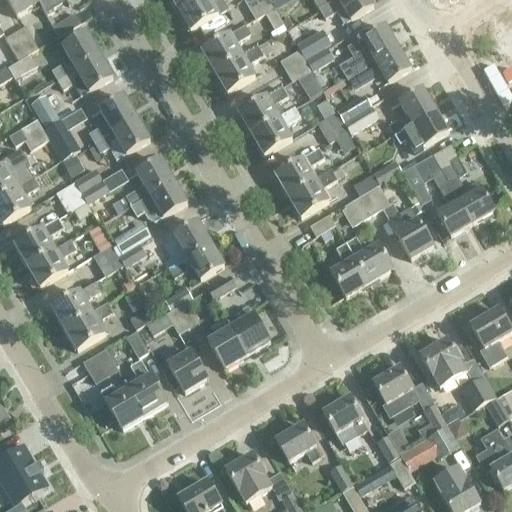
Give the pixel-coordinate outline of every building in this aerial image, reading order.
[(40,10),(34,0),(4,0),(18,22),(40,10)] [(68,8),(64,0),(34,0),(40,10),(47,21),(68,8)] [(167,0),(177,15),(202,0),(167,0)] [(202,0),(177,15),(190,37),(218,20),(210,8),(223,0),(202,0)] [(249,15),(267,4),(265,0),(250,0),(243,4),(249,15)] [(298,3),(295,0),(273,0),(269,3),(276,15),(298,3)] [(319,15),(345,0),(332,0),(328,2),(326,0),(323,0),(313,6),(319,15)] [(364,0),(345,0),(319,15),(324,25),(338,17),(344,29),(373,13),(364,0)] [(267,4),(249,15),(255,25),(273,14),(267,4)] [(291,16),(296,28),(311,23),(307,10),(291,16)] [(283,30),(274,14),(265,19),(275,35),(283,30)] [(59,42),(82,29),(75,18),(53,32),(59,42)] [(511,62),(511,27),(497,37),(511,62)] [(242,61),(241,61),(235,49),(250,40),(244,30),(201,56),(214,78),(242,61)] [(15,38),(28,60),(39,54),(25,32),(15,38)] [(346,84),(356,79),(397,55),(384,33),(361,46),(368,57),(364,59),(363,57),(338,71),(346,84)] [(28,60),(15,38),(5,44),(18,66),(28,60)] [(57,85),(100,61),(86,38),(62,52),(72,69),(67,72),(64,68),(52,76),(57,85)] [(313,61),(330,50),(323,38),(305,48),(313,61)] [(242,61),(214,78),(227,99),(254,83),(247,70),(260,63),(260,64),(273,56),(267,47),(257,53),(257,51),(241,61),(242,61)] [(312,77),(333,65),(328,55),(306,68),(312,77)] [(409,76),(397,55),(346,84),(354,97),(381,81),(387,90),(409,76)] [(286,77),(304,66),(298,56),(280,66),(286,77)] [(17,87),(40,73),(32,60),(9,73),(17,87)] [(83,101),(89,97),(113,83),(100,61),(57,85),(63,95),(76,88),(83,101)] [(304,66),(286,77),(292,87),(310,76),(304,66)] [(7,73),(5,74),(0,77),(0,91),(13,84),(7,73)] [(251,140),(278,123),(272,111),(276,109),(287,102),(281,92),(238,118),(251,140)] [(392,141),(433,118),(421,96),(398,109),(407,125),(402,128),(399,125),(387,132),(392,141)] [(61,126),(53,113),(46,100),(30,110),(45,135),(61,126)] [(94,148),(136,124),(123,101),(99,115),(107,128),(88,139),(94,148)] [(336,117),(342,128),(369,112),(363,101),(336,117)] [(322,139),(340,128),(327,104),(316,110),(324,124),(316,129),(322,139)] [(351,139),(366,130),(379,123),(373,112),(344,128),(351,139)] [(278,123),(251,140),(264,161),(292,145),(284,132),(288,130),(300,123),(294,113),(278,123)] [(433,118),(392,141),(398,151),(411,144),(408,140),(414,137),(423,153),(446,140),(433,118)] [(150,147),(136,124),(94,148),(95,150),(89,153),(96,165),(102,162),(100,158),(112,151),(110,147),(116,144),(126,161),(150,147)] [(63,125),(61,126),(45,135),(44,135),(62,165),(81,155),(63,125)] [(37,126),(19,137),(10,143),(16,153),(25,147),(43,136),(37,126)] [(346,138),(340,128),(322,139),(328,149),(346,138)] [(43,136),(25,147),(31,157),(49,146),(43,136)] [(456,159),(455,160),(450,151),(432,162),(449,189),(448,190),(472,231),(496,217),(478,186),(463,195),(452,175),(461,168),(456,159)] [(6,172),(0,175),(0,204),(18,193),(33,184),(27,173),(26,171),(29,169),(20,154),(2,165),(6,172)] [(288,202),(315,185),(308,173),(312,170),(313,171),(324,164),(318,154),(275,181),(288,202)] [(62,167),(71,182),(85,174),(76,159),(62,167)] [(138,194),(125,202),(119,205),(124,215),(130,212),(173,187),(160,164),(136,178),(146,195),(140,198),(138,194)] [(395,169),(373,180),(379,190),(401,180),(395,169)] [(315,185),(288,202),(301,224),(329,207),(321,194),(325,192),(345,181),(340,173),(332,178),(331,175),(315,185)] [(431,207),(421,190),(412,173),(402,179),(421,212),(431,207)] [(80,199),(102,186),(95,176),(74,189),(80,199)] [(103,187),(84,198),(89,206),(108,195),(109,197),(128,185),(122,176),(103,187)] [(359,201),(377,190),(371,180),(353,191),(359,201)] [(18,193),(0,204),(0,226),(3,232),(31,215),(24,203),(39,194),(33,184),(18,193)] [(173,187),(130,212),(136,222),(143,217),(147,224),(154,228),(162,223),(162,224),(186,210),(173,187)] [(62,210),(80,199),(74,189),(56,200),(62,210)] [(472,231),(448,190),(438,195),(445,208),(449,206),(453,211),(437,221),(450,244),(472,231)] [(378,193),(371,197),(361,203),(372,222),(382,216),(388,227),(387,228),(394,240),(410,267),(433,254),(409,214),(398,221),(391,210),(389,212),(378,193)] [(80,199),(62,210),(68,220),(86,209),(80,199)] [(361,203),(351,209),(345,212),(345,214),(342,216),(352,233),(372,222),(361,203)] [(316,244),(334,233),(328,222),(309,234),(316,244)] [(55,256),(48,245),(64,235),(58,225),(15,251),(28,273),(55,256)] [(115,248),(110,250),(93,261),(100,273),(117,262),(140,249),(139,248),(151,240),(143,226),(113,245),(115,248)] [(167,275),(210,250),(196,227),(172,241),(182,258),(176,261),(174,257),(161,265),(167,275)] [(346,251),(369,292),(393,278),(378,252),(364,260),(356,245),(346,251)] [(70,246),(55,256),(28,273),(41,295),(68,278),(61,266),(76,256),(70,246)] [(146,260),(140,249),(117,262),(122,271),(123,270),(125,273),(146,260)] [(223,273),(210,250),(167,275),(173,284),(186,277),(183,273),(189,270),(199,287),(223,273)] [(369,292),(346,251),(336,257),(344,272),(330,280),(346,306),(369,292)] [(117,262),(100,273),(105,281),(122,271),(117,262)] [(214,306),(235,293),(229,282),(208,295),(214,306)] [(93,319),(92,319),(86,308),(101,298),(95,289),(52,314),(65,336),(93,319)] [(170,316),(191,304),(185,293),(164,305),(170,316)] [(124,302),(132,316),(143,310),(135,296),(124,302)] [(187,308),(177,314),(189,335),(199,328),(187,308)] [(93,319),(65,336),(78,357),(105,341),(98,329),(114,319),(108,310),(92,319),(93,319)] [(225,325),(231,334),(248,363),(270,350),(248,312),(225,325)] [(177,314),(166,320),(172,330),(179,341),(189,335),(177,314)] [(135,337),(154,326),(148,315),(129,326),(135,337)] [(507,363),(498,348),(511,339),(498,315),(470,332),(484,354),(479,357),(489,374),(507,363)] [(172,330),(166,320),(149,331),(154,340),(172,330)] [(248,363),(231,334),(225,325),(210,334),(212,337),(206,341),(210,347),(208,348),(225,376),(248,363)] [(149,359),(143,348),(137,338),(126,344),(138,365),(149,359)] [(466,379),(460,368),(447,345),(420,362),(433,384),(440,395),(466,379)] [(107,379),(116,374),(106,357),(88,367),(94,377),(103,372),(107,379)] [(185,400),(208,386),(191,358),(168,371),(185,400)] [(461,368),(473,388),(483,382),(472,364),(461,368)] [(151,381),(148,383),(141,370),(131,376),(136,385),(126,391),(145,423),(167,410),(151,381)] [(389,424),(419,406),(399,373),(373,389),(385,411),(382,412),(389,424)] [(482,384),(472,390),(461,397),(473,417),(495,404),(482,384)] [(100,399),(105,408),(122,437),(145,423),(126,391),(128,395),(115,402),(110,393),(100,399)] [(342,452),(358,442),(368,437),(362,426),(363,426),(349,403),(323,419),(336,441),(342,452)] [(497,432),(508,426),(495,406),(485,412),(497,432)] [(435,437),(446,431),(434,411),(424,417),(435,437)] [(461,425),(449,432),(456,445),(468,438),(461,425)] [(446,431),(435,437),(425,443),(438,465),(460,452),(447,430),(446,431)] [(311,469),(321,464),(315,454),(316,453),(302,431),(275,447),(289,469),(305,459),(311,469)] [(511,491),(511,452),(507,444),(502,447),(496,436),(480,446),(487,456),(476,463),(485,479),(491,476),(503,496),(511,491)] [(400,462),(388,441),(377,448),(389,469),(400,462)] [(0,486),(15,511),(48,492),(40,479),(44,477),(39,469),(36,471),(23,450),(0,463),(0,486)] [(271,494),(265,483),(252,460),(225,476),(238,499),(239,498),(245,510),(271,494)] [(403,495),(414,488),(400,464),(389,471),(403,495)] [(343,469),(339,472),(351,492),(354,491),(354,490),(355,489),(343,469)] [(395,482),(388,471),(355,489),(354,490),(354,491),(360,502),(395,482)] [(341,498),(351,492),(339,472),(329,478),(341,498)] [(458,475),(448,481),(434,489),(447,511),(476,511),(480,510),(466,488),(458,475)] [(182,511),(219,511),(221,511),(207,487),(178,504),(182,511)] [(349,511),(362,511),(352,493),(342,499),(349,511)] [(297,511),(291,500),(282,505),(285,511),(297,511)] [(409,502),(392,511),(414,511),(409,502)]
